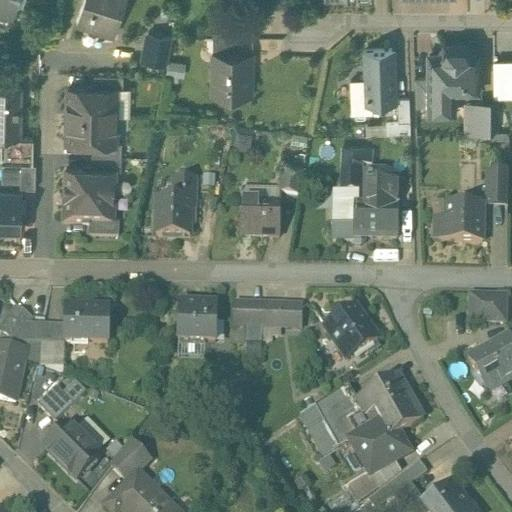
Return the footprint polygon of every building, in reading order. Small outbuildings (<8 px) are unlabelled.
[(18,0),(0,0),(0,11),(13,15),(18,0)] [(125,0),(83,0),(76,22),(114,34),(125,0)] [(253,9),(213,8),(212,36),(252,37),(253,9)] [(171,39),(147,34),(142,59),(166,63),(171,39)] [(252,37),(212,36),(212,52),(246,52),(245,54),(252,54),(252,37)] [(465,45),(446,45),(442,54),(470,54),(465,45)] [(392,47),(363,49),(365,103),(397,102),(396,81),(393,81),(392,47)] [(246,52),(212,52),(211,94),(251,95),(252,73),(245,73),(245,54),(246,52)] [(442,54),(429,54),(429,76),(429,98),(453,98),(453,90),(478,90),(477,54),(470,54),(442,54)] [(185,75),(187,62),(169,60),(167,73),(185,75)] [(511,62),(493,63),(493,95),(511,95),(511,62)] [(122,76),(93,76),(93,88),(116,89),(116,90),(122,90),(122,76)] [(429,98),(429,76),(414,76),(415,105),(429,105),(429,98)] [(21,88),(0,87),(0,105),(20,106),(21,88)] [(93,88),(67,88),(67,115),(115,116),(116,90),(116,89),(93,88)] [(453,98),(429,98),(429,105),(429,112),(453,112),(453,98)] [(494,103),(480,103),(480,133),(494,133),(494,103)] [(20,106),(0,105),(0,138),(2,139),(20,139),(20,138),(20,106)] [(115,116),(67,115),(66,142),(91,143),(114,144),(115,143),(115,116)] [(179,134),(162,130),(154,166),(171,170),(179,134)] [(31,139),(20,138),(20,139),(2,139),(1,164),(20,164),(31,164),(31,139)] [(114,144),(91,143),(91,156),(120,157),(121,143),(115,143),(114,144)] [(372,145),(342,144),(342,165),(361,165),(361,166),(372,166),(372,145)] [(120,157),(91,156),(90,169),(114,170),(114,171),(120,171),(120,157)] [(301,165),(288,162),(286,174),(299,176),(301,165)] [(31,164),(20,164),(19,189),(35,189),(34,168),(35,165),(31,164)] [(361,165),(342,165),(341,192),(361,193),(361,166),(361,165)] [(90,169),(65,168),(64,195),(113,197),(114,171),(114,170),(90,169)] [(299,176),(286,174),(283,195),(295,197),(299,176)] [(195,180),(173,179),(172,200),(156,200),(155,237),(189,238),(190,210),(194,210),(195,180)] [(507,179),(493,179),(492,208),(507,208),(507,179)] [(397,185),(372,185),(372,184),(368,184),(368,185),(366,185),(365,206),(397,207),(397,185)] [(21,193),(0,192),(0,230),(20,231),(21,193)] [(113,197),(64,195),(63,223),(89,224),(112,224),(112,223),(113,197)] [(280,204),(241,204),(240,239),(279,239),(280,204)] [(483,206),(445,205),(445,222),(434,221),(434,243),(482,244),(483,206)] [(365,206),(355,206),(354,226),(354,241),(356,241),(396,241),(397,207),(365,206)] [(112,224),(89,224),(88,237),(118,237),(118,224),(112,223),(112,224)] [(354,226),(332,226),(332,244),(356,244),(356,241),(354,241),(354,226)] [(505,297),(470,297),(469,323),(504,324),(505,297)] [(216,305),(178,304),(177,343),(215,344),(216,305)] [(108,308),(64,306),(63,343),(107,344),(108,308)] [(265,307),(233,306),(232,329),(246,329),(246,345),(260,345),(262,329),(265,307)] [(31,318),(16,307),(0,329),(0,332),(1,333),(13,342),(25,327),(31,318)] [(300,308),(265,307),(262,329),(300,330),(300,308)] [(365,330),(353,313),(325,332),(347,364),(377,345),(366,329),(365,330)] [(25,327),(13,342),(1,333),(0,338),(0,348),(26,354),(31,331),(25,327)] [(511,343),(508,337),(467,361),(487,396),(511,381),(511,343)] [(52,341),(40,340),(39,365),(51,365),(52,341)] [(26,354),(0,348),(0,397),(15,401),(26,354)] [(394,380),(374,392),(375,393),(358,403),(357,402),(367,419),(379,412),(385,422),(372,429),(351,442),(348,444),(369,480),(370,481),(394,466),(395,466),(410,456),(398,437),(422,423),(413,407),(410,408),(394,381),(395,381),(394,380)] [(62,395),(55,387),(37,405),(53,422),(84,391),(75,382),(62,395)] [(357,402),(347,386),(314,408),(338,450),(348,444),(351,442),(372,429),(367,419),(357,402)] [(338,450),(314,408),(299,417),(323,459),(338,450)] [(98,457),(67,425),(44,449),(75,480),(98,457)] [(149,462),(129,443),(110,468),(126,485),(137,474),(149,462)] [(401,477),(379,493),(388,503),(394,498),(410,486),(411,487),(426,475),(425,475),(418,466),(419,465),(418,465),(401,477)] [(394,466),(370,481),(379,493),(401,477),(394,466)] [(175,511),(137,474),(126,485),(103,508),(106,511),(120,511),(121,511),(175,511)] [(451,484),(423,505),(411,487),(410,486),(394,498),(403,511),(473,511),(470,508),(469,509),(451,484)] [(350,495),(328,508),(330,511),(345,511),(351,509),(353,511),(358,509),(350,495)]
